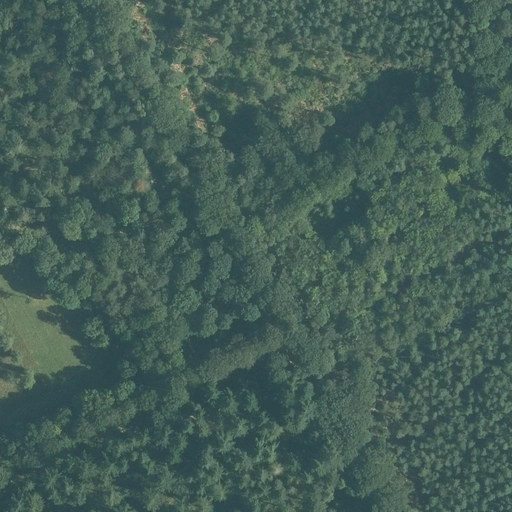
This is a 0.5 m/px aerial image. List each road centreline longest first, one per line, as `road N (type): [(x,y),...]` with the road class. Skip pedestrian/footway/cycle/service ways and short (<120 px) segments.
road 1 (track): [(89,0),(287,331)]
road 2 (track): [(511,157),(461,122),(434,117),(224,228)]
road 3 (track): [(0,476),(287,331)]
road 4 (track): [(287,331),(395,511)]
